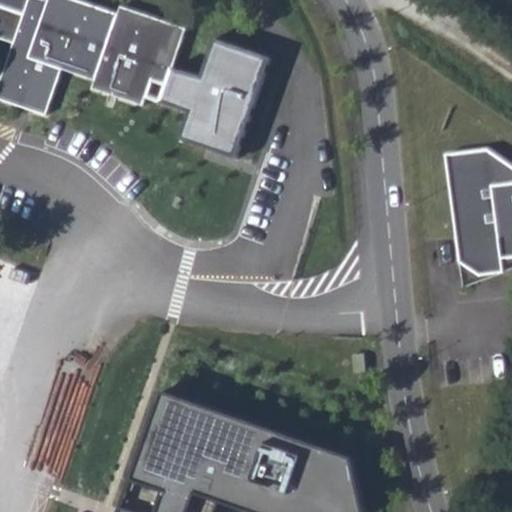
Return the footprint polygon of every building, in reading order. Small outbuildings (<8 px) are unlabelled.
[(123,16),(70,0),(56,0),(56,2),(51,0),(0,0),(0,39),(23,46),(6,101),(57,117),(72,70),(103,80),(100,90),(151,106),(159,81),(174,85),(181,64),(191,30),(124,10),(123,16)] [(208,74),(181,64),(174,85),(170,100),(198,108),(188,135),(243,154),(277,55),(221,35),(208,74)] [(136,171),(159,178),(179,119),(85,88),(74,118),(116,132),(111,145),(142,155),(136,171)] [(511,171),(485,154),(443,158),(453,266),(472,280),(497,277),(496,264),(511,262),(511,171)] [(0,293),(11,263),(0,259),(0,293)] [(497,277),(511,273),(511,262),(496,264),(497,277)] [(455,288),(497,277),(472,280),(453,266),(455,288)] [(367,511),(375,509),(360,453),(168,385),(121,511),(223,511),(227,503),(256,511),(367,511)]
